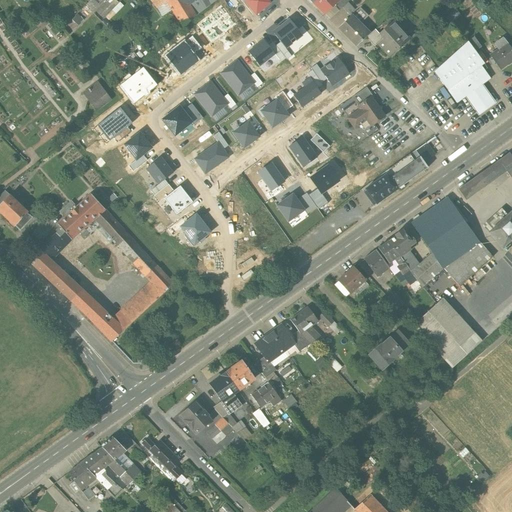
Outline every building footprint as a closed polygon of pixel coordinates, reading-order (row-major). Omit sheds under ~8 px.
[(101,0),(91,0),(89,2),(96,8),(102,1),(101,0)] [(167,0),(151,0),(157,9),(167,2),(169,1),(167,0)] [(170,0),(169,1),(167,2),(183,26),(195,17),(184,0),(170,0)] [(184,0),(195,17),(216,0),(184,0)] [(256,15),(270,4),(266,0),(246,0),(245,1),(256,15)] [(317,0),(313,4),(325,15),(334,7),(340,0),(339,0),(317,0)] [(347,3),(343,0),(339,0),(340,0),(334,7),(338,11),(347,3)] [(96,8),(89,2),(86,6),(92,12),(96,8)] [(352,3),(347,6),(351,12),(356,9),(352,3)] [(235,24),(221,5),(194,25),(208,44),(235,24)] [(361,9),(338,29),(356,47),(368,35),(359,26),(369,17),(361,9)] [(75,20),(81,24),(85,18),(79,15),(75,20)] [(302,36),(289,20),(283,26),(274,34),(286,49),(302,36)] [(410,39),(393,21),(379,34),(379,35),(382,39),(377,44),(389,57),(410,39)] [(375,30),(366,38),(374,47),(377,44),(382,39),(379,35),(379,34),(375,30)] [(183,45),(192,55),(201,48),(192,38),(183,45)] [(474,38),(468,42),(474,51),(480,47),(474,38)] [(511,50),(503,39),(494,45),(498,51),(491,56),(501,70),(508,65),(511,62),(511,53),(511,52),(511,50)] [(268,46),(264,41),(248,53),(259,67),(275,55),(268,46)] [(474,52),(467,42),(454,55),(460,63),(474,52)] [(273,43),(268,46),(275,55),(279,60),(284,57),(273,43)] [(183,44),(167,57),(181,75),(197,61),(192,55),(183,45),(183,44)] [(474,52),(460,63),(470,76),(473,74),(472,72),(480,66),(483,64),(474,51),(474,52)] [(460,63),(454,55),(434,73),(455,102),(465,96),(481,84),(473,74),(470,76),(460,63)] [(349,75),(338,59),(321,71),(327,80),(332,87),(349,75)] [(249,78),(237,62),(221,74),(238,96),(254,83),(249,78)] [(312,71),(321,84),(327,80),(321,71),(316,65),(311,69),(312,71)] [(480,66),(472,72),(473,74),(481,84),(481,85),(490,79),(480,66)] [(118,87),(133,105),(157,87),(143,68),(118,87)] [(310,79),(317,89),(322,86),(321,84),(312,71),(307,74),(310,79)] [(254,74),(249,78),(254,83),(257,88),(262,84),(254,74)] [(293,96),(301,108),(321,94),(317,89),(310,79),(302,84),(305,88),(293,96)] [(103,89),(98,83),(89,90),(93,96),(88,100),(96,111),(111,100),(111,99),(110,100),(103,90),(103,89)] [(222,99),(210,83),(195,95),(211,117),(227,105),(222,99)] [(481,84),(465,96),(479,115),(495,104),(481,85),(481,84)] [(366,88),(352,98),(358,107),(371,98),(371,99),(373,98),(366,88)] [(83,94),(88,100),(93,96),(89,90),(83,94)] [(275,97),(277,101),(285,112),(293,106),(282,92),(275,97)] [(228,95),(222,99),(227,105),(231,109),(236,105),(228,95)] [(371,99),(371,98),(358,107),(360,110),(348,119),(354,128),(367,119),(371,126),(384,117),(380,112),(381,108),(377,108),(371,99)] [(285,112),(277,101),(266,108),(265,107),(257,112),(262,119),(265,117),(272,128),(289,117),(285,112)] [(192,104),(182,112),(191,123),(194,126),(203,119),(192,104)] [(182,112),(179,108),(163,121),(175,136),(191,123),(182,112)] [(130,125),(119,111),(98,127),(109,142),(113,138),(127,127),(130,125)] [(259,138),(248,123),(233,133),(244,148),(259,138)] [(127,127),(113,138),(117,144),(131,133),(127,127)] [(151,149),(139,134),(125,146),(136,160),(143,155),(151,149)] [(329,148),(317,136),(311,142),(323,154),(329,148)] [(316,160),(302,140),(290,149),(303,168),(316,160)] [(386,172),(387,174),(364,189),(367,193),(363,195),(370,204),(373,202),(375,205),(428,168),(423,162),(434,155),(426,143),(386,172)] [(228,158),(218,144),(195,160),(205,174),(228,158)] [(511,157),(509,154),(503,159),(502,158),(498,161),(499,162),(480,175),(489,185),(507,171),(510,176),(511,174),(511,157)] [(147,161),(143,155),(136,160),(129,166),(133,172),(147,161)] [(172,174),(160,159),(147,169),(159,185),(172,174)] [(284,183),(271,164),(259,173),(272,191),(284,183)] [(327,167),(311,179),(319,190),(323,197),(340,186),(327,167)] [(466,201),(489,185),(480,175),(458,191),(466,201)] [(159,203),(164,200),(173,192),(168,185),(154,196),(159,203)] [(233,210),(246,201),(236,186),(222,195),(233,210)] [(193,203),(180,187),(173,192),(164,200),(177,216),(193,203)] [(319,190),(308,198),(316,209),(318,212),(329,205),(323,197),(319,190)] [(27,213),(5,192),(0,196),(0,213),(1,214),(10,222),(9,223),(14,227),(15,227),(20,231),(32,218),(27,213)] [(91,195),(77,209),(74,207),(70,211),(71,214),(58,225),(61,229),(68,237),(71,240),(94,219),(104,210),(91,195)] [(307,195),(296,202),(304,213),(306,216),(316,209),(308,198),(307,195)] [(278,209),(288,224),(304,213),(296,202),(294,198),(278,209)] [(480,243),(448,198),(434,207),(471,249),(480,243)] [(471,249),(434,207),(411,224),(433,255),(442,269),(471,249)] [(156,266),(104,210),(94,219),(145,276),(156,266)] [(511,211),(502,221),(505,224),(490,236),(502,249),(511,239),(511,211)] [(196,217),(181,230),(194,247),(210,234),(196,217)] [(186,224),(182,219),(167,231),(171,236),(186,224)] [(487,234),(490,236),(505,224),(502,221),(487,234)] [(61,229),(40,250),(46,256),(51,254),(68,237),(61,229)] [(409,240),(402,230),(394,236),(395,237),(389,242),(399,256),(400,257),(410,249),(409,247),(415,243),(412,238),(409,240)] [(399,256),(389,242),(378,249),(388,264),(394,260),(399,256)] [(471,249),(442,269),(443,269),(459,288),(492,258),(480,243),(471,249)] [(46,256),(40,250),(29,262),(70,302),(82,290),(46,256)] [(376,250),(364,259),(375,276),(388,267),(386,265),(376,250)] [(415,269),(410,272),(411,273),(420,286),(422,288),(443,269),(442,269),(433,255),(417,267),(418,269),(416,271),(415,269)] [(404,263),(399,257),(400,257),(399,256),(394,260),(399,267),(397,268),(402,275),(406,272),(409,271),(404,263)] [(411,258),(404,263),(409,271),(410,272),(415,269),(417,267),(411,258)] [(394,260),(388,264),(386,265),(388,267),(400,284),(405,280),(413,291),(420,286),(411,273),(408,274),(406,272),(402,275),(397,268),(399,267),(394,260)] [(106,313),(93,325),(112,342),(173,285),(156,266),(145,276),(106,313)] [(364,281),(353,269),(339,281),(350,293),(364,281)] [(346,297),(350,293),(339,281),(334,285),(346,297)] [(106,313),(82,290),(70,302),(93,325),(106,313)] [(404,304),(393,292),(387,298),(398,309),(404,304)] [(392,311),(382,300),(376,306),(385,317),(392,311)] [(473,334),(441,300),(414,325),(446,360),(474,335),(473,334)] [(303,311),(290,320),(298,331),(301,335),(310,345),(311,345),(315,341),(306,331),(316,324),(317,321),(312,315),(310,315),(307,317),(303,311)] [(393,313),(381,321),(383,324),(395,316),(393,313)] [(333,322),(324,314),(320,318),(328,327),(333,322)] [(328,327),(336,335),(341,330),(333,322),(328,327)] [(281,326),(256,345),(264,357),(268,362),(269,362),(273,367),(287,357),(283,352),(293,344),(294,344),(289,337),(281,326)] [(298,331),(289,337),(294,344),(293,344),(299,353),(310,345),(301,335),(298,331)] [(389,340),(381,347),(380,346),(369,356),(381,369),(392,360),(392,359),(400,352),(408,344),(398,333),(389,340)] [(474,335),(446,360),(445,361),(452,369),(481,342),(474,334),(473,334),(474,335)] [(268,362),(264,357),(255,364),(265,379),(276,371),(273,367),(269,362),(268,362)] [(331,357),(326,361),(337,372),(342,368),(331,357)] [(242,362),(230,370),(230,369),(225,373),(238,391),(243,388),(242,387),(254,379),(242,362)] [(225,373),(220,376),(221,377),(209,385),(221,402),(219,404),(227,414),(228,416),(242,406),(233,395),(238,391),(225,373)] [(269,384),(252,397),(261,409),(270,402),(274,407),(282,402),(269,384)] [(293,394),(284,401),(289,407),(298,400),(293,394)] [(209,415),(195,401),(179,416),(196,435),(203,428),(205,431),(212,425),(210,422),(214,418),(210,414),(209,415)] [(227,414),(219,404),(213,408),(222,418),(227,414)] [(269,424),(259,409),(252,414),(263,429),(269,424)] [(222,419),(215,425),(216,426),(220,430),(227,424),(222,419)] [(240,422),(231,428),(236,433),(245,427),(240,422)] [(220,430),(216,426),(207,434),(212,439),(221,431),(220,430)] [(221,431),(212,439),(217,444),(225,436),(221,431)] [(125,433),(116,441),(125,451),(135,443),(125,433)] [(113,438),(101,447),(102,448),(114,460),(121,455),(123,453),(125,451),(116,441),(113,438)] [(171,452),(159,441),(154,446),(147,438),(141,444),(152,455),(149,458),(157,466),(171,452)] [(114,460),(102,448),(93,456),(103,469),(107,466),(110,464),(114,460)] [(179,461),(171,452),(157,466),(173,482),(182,474),(175,466),(179,461)] [(142,472),(123,453),(121,455),(133,466),(131,469),(130,468),(125,472),(133,480),(142,472)] [(133,466),(121,455),(114,460),(123,470),(125,472),(130,468),(131,469),(133,466)] [(82,465),(93,477),(101,471),(103,469),(93,456),(82,465)] [(123,470),(114,460),(110,464),(120,474),(123,470)] [(81,464),(67,474),(77,488),(93,477),(82,465),(81,464)] [(133,480),(125,472),(123,470),(120,474),(110,464),(107,466),(127,486),(133,480)] [(114,483),(101,471),(93,477),(107,491),(114,483)] [(114,483),(107,491),(114,498),(121,492),(114,483)] [(333,490),(310,511),(333,511),(345,501),(344,490),(333,490)] [(385,511),(370,495),(354,510),(355,511),(385,511)] [(179,511),(166,499),(158,506),(163,511),(179,511)] [(345,501),(333,511),(347,511),(352,508),(345,501)]
